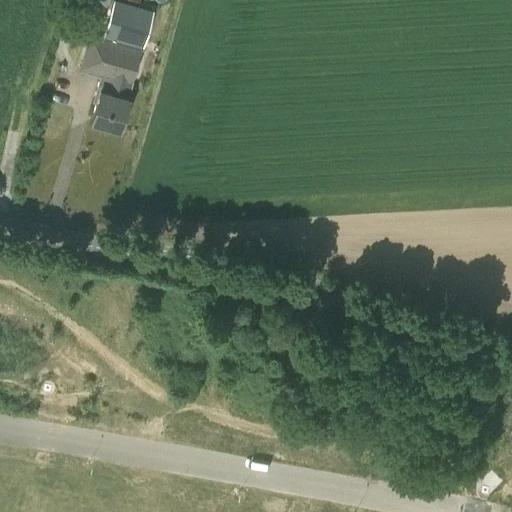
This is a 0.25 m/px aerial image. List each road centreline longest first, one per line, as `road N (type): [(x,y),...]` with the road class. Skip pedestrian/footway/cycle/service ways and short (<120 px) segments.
road 1 (unclassified): [(511,352),(331,293),(0,222)]
road 2 (unclassified): [(0,432),(463,511)]
